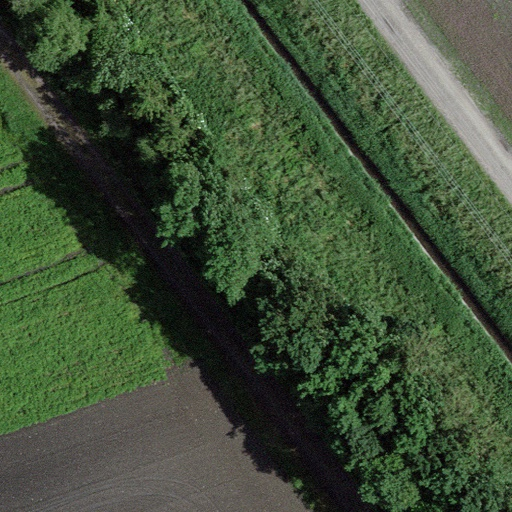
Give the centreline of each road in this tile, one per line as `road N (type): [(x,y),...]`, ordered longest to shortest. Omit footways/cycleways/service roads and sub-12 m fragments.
road 1 (track): [(0,5),(392,511)]
road 2 (track): [(379,0),(511,173)]
